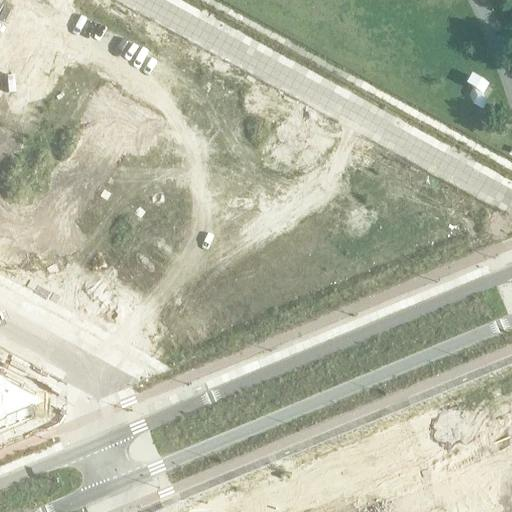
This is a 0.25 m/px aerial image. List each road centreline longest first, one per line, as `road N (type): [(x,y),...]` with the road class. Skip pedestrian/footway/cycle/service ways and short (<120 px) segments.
road 1 (tertiary): [(511,272),(110,439)]
road 2 (residential): [(511,204),(140,0)]
road 3 (tertiary): [(128,482),(511,322)]
road 4 (residential): [(0,331),(85,378),(110,439)]
